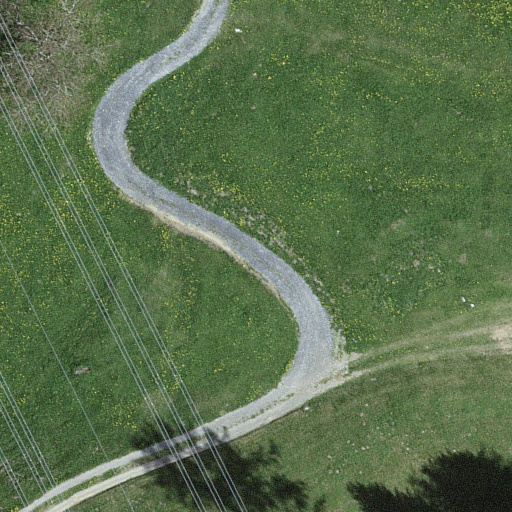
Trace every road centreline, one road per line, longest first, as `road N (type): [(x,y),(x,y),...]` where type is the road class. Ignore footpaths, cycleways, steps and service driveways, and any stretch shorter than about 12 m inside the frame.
road 1 (track): [(50,511),(81,489),(328,379),(511,342)]
road 2 (track): [(328,379),(298,276),(178,200),(162,124),(217,15),(217,0)]
